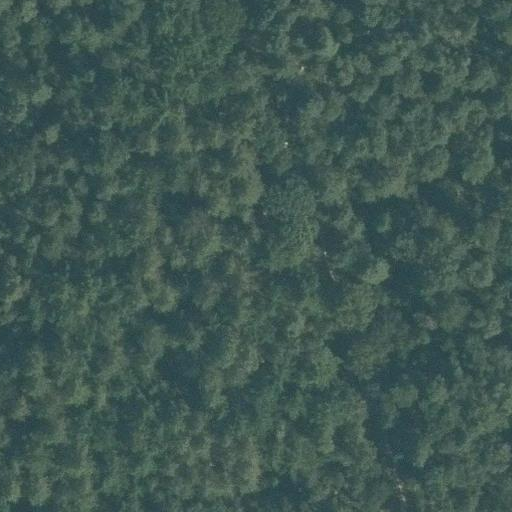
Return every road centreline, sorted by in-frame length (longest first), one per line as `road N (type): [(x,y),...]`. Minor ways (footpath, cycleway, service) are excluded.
road 1 (track): [(403,511),(281,150)]
road 2 (track): [(304,213),(426,172),(511,131)]
road 3 (track): [(281,150),(234,0)]
